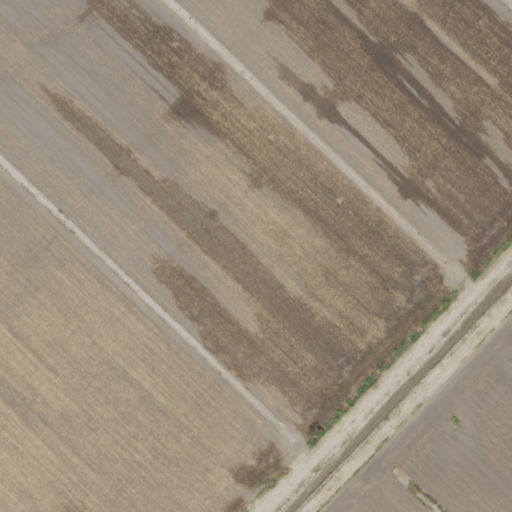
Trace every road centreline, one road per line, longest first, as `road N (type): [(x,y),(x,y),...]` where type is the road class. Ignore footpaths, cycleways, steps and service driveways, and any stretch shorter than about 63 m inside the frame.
road 1 (track): [(269,511),(511,253)]
road 2 (track): [(321,511),(511,313)]
